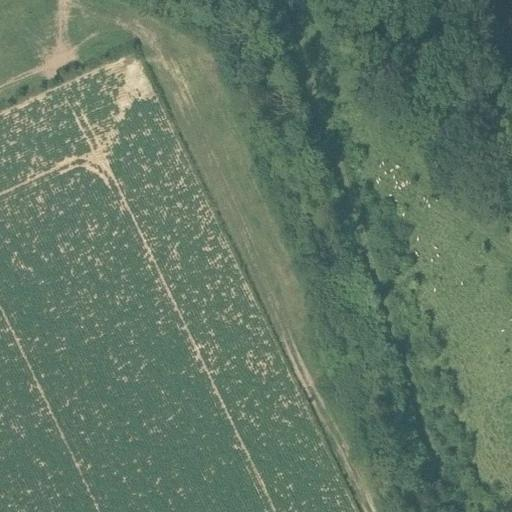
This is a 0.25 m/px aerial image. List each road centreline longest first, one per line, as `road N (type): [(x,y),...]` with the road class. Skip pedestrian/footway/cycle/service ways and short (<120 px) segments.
road 1 (track): [(275,7),(297,33),(446,511)]
road 2 (track): [(140,30),(173,69),(369,511)]
road 3 (track): [(0,79),(118,15)]
